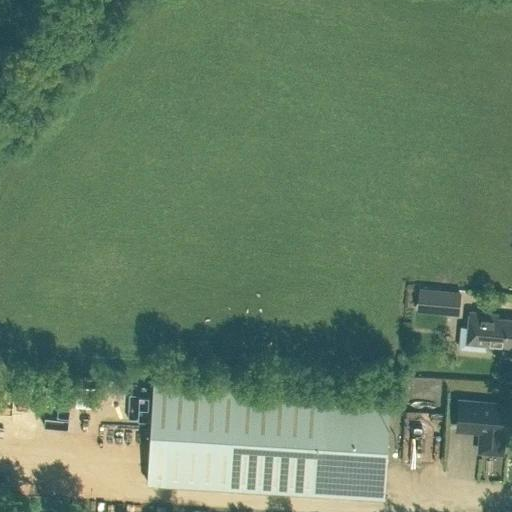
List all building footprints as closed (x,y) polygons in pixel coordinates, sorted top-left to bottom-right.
[(438,289),(436,312),(457,314),(459,291),(438,289)] [(498,313),(469,310),(468,326),(461,325),(459,347),(485,349),(486,343),(511,345),(511,317),(498,316),(498,313)] [(390,394),(153,380),(147,481),(384,495),(390,394)] [(499,403),(458,400),(456,425),(481,427),(479,451),(501,452),(502,433),(508,433),(511,407),(499,406),(499,403)] [(408,411),(408,461),(444,462),(445,411),(408,411)] [(148,425),(129,424),(129,442),(147,443),(148,425)]
